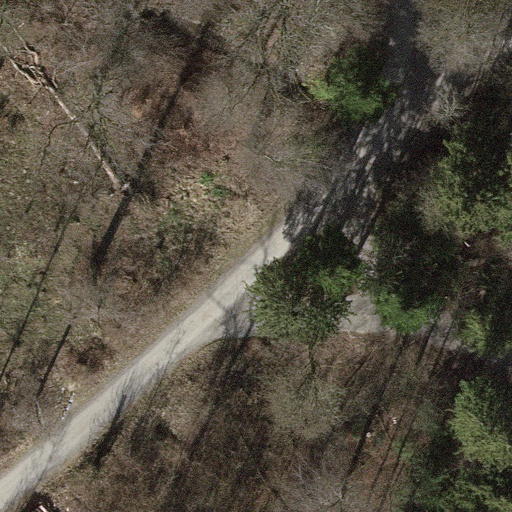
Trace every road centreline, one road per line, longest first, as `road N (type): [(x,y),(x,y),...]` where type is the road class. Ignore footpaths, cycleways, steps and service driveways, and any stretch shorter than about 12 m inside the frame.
road 1 (track): [(0,502),(204,319),(389,124)]
road 2 (track): [(204,319),(489,339),(511,350)]
road 3 (track): [(511,40),(389,124)]
road 4 (track): [(389,124),(404,0)]
